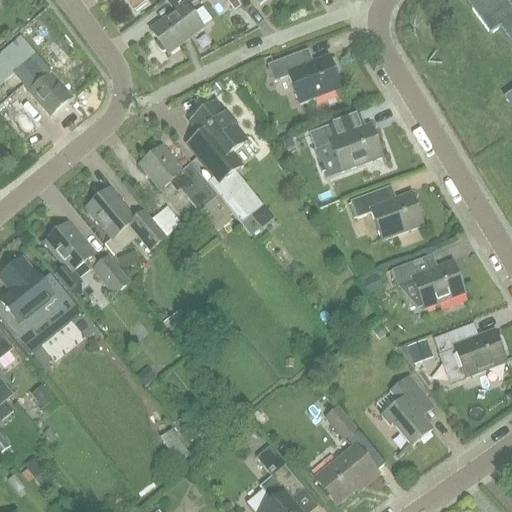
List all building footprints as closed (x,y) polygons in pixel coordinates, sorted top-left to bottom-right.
[(144,3),(147,0),(125,0),(136,14),(147,6),(144,3)] [(463,0),(471,11),(485,0),(463,0)] [(489,36),(511,19),(511,0),(485,0),(471,11),(489,36)] [(168,56),(203,30),(186,6),(150,32),(158,42),(156,45),(157,48),(160,51),(162,54),(166,53),(168,56)] [(507,61),(511,57),(511,19),(489,36),(507,61)] [(416,49),(429,41),(425,34),(408,44),(412,51),(416,49)] [(0,87),(36,56),(21,38),(0,55),(0,87)] [(340,90),(335,77),(338,74),(333,62),(329,62),(328,59),(305,68),(300,54),(267,67),(273,84),(287,79),(297,106),(340,90)] [(52,75),(50,76),(38,63),(27,73),(38,86),(28,95),(49,118),(72,99),(52,75)] [(424,71),(429,78),(432,76),(439,72),(434,64),(427,69),(424,71)] [(462,95),(457,87),(444,95),(440,97),(445,105),(448,103),(462,95)] [(188,148),(218,186),(240,169),(230,156),(245,144),(233,129),(236,127),(227,116),(225,118),(216,107),(213,109),(208,107),(198,115),(198,120),(191,127),(200,139),(188,148)] [(478,121),(473,114),(460,122),(456,124),(461,132),(464,130),(478,121)] [(359,117),(341,123),(309,136),(311,141),(314,150),(315,152),(329,147),(340,175),(382,159),(370,128),(364,130),(359,117)] [(477,158),(487,152),(483,144),(476,149),(473,151),(477,158)] [(199,214),(216,199),(190,167),(183,172),(164,149),(140,168),(160,192),(173,182),(199,214)] [(381,243),(423,227),(412,197),(388,205),(384,192),(351,204),(357,221),(371,216),(381,243)] [(112,243),(129,229),(149,254),(165,242),(144,216),(135,223),(110,193),(87,212),(112,243)] [(208,212),(213,222),(226,215),(230,224),(239,219),(229,201),(208,212)] [(262,209),(246,215),(256,242),(272,236),(262,209)] [(177,210),(161,221),(176,240),(191,229),(177,210)] [(115,299),(130,286),(109,261),(100,268),(92,259),(94,258),(69,227),(46,246),(65,270),(57,277),(70,293),(81,285),(72,274),(86,263),(115,299)] [(422,313),(465,296),(453,264),(430,273),(425,260),(392,273),(398,290),(412,285),(422,313)] [(59,289),(50,278),(42,285),(23,261),(0,278),(0,280),(19,304),(33,293),(41,303),(59,289)] [(177,314),(163,324),(179,344),(192,333),(177,314)] [(463,381),(506,365),(494,334),(471,342),(466,329),(433,341),(439,358),(452,353),(463,381)] [(0,359),(13,349),(0,332),(0,359)] [(137,379),(146,389),(158,379),(149,369),(137,379)] [(398,405),(384,416),(380,420),(388,429),(391,427),(410,449),(431,432),(421,420),(433,410),(408,379),(390,395),(398,405)] [(0,406),(12,396),(0,380),(0,406)] [(358,433),(338,409),(328,397),(316,407),(346,444),(358,433)] [(0,456),(10,449),(0,436),(0,456)] [(256,461),(271,479),(259,488),(271,503),(260,511),(298,511),(288,499),(300,489),(283,469),(286,467),(271,448),(256,461)] [(363,488),(377,476),(354,448),(314,482),(336,508),(362,486),(363,488)]
